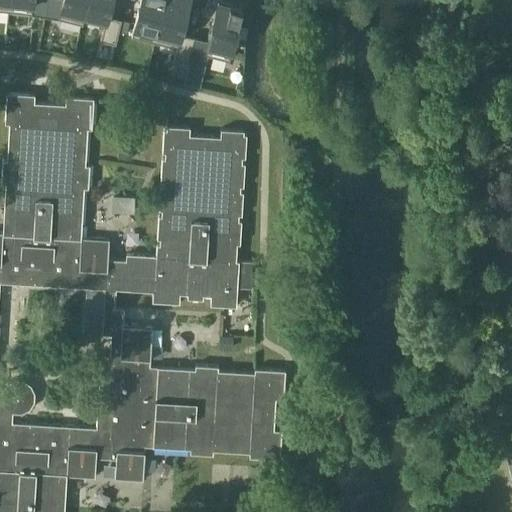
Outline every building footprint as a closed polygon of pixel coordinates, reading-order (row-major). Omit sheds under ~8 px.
[(0,0),(0,9),(8,10),(9,0),(0,0)] [(9,0),(8,10),(32,13),(33,0),(9,0)] [(33,0),(32,13),(45,15),(48,0),(33,0)] [(48,0),(45,15),(58,18),(62,0),(48,0)] [(62,0),(58,18),(82,23),(83,19),(87,0),(62,0)] [(87,0),(83,19),(105,24),(106,24),(108,15),(111,0),(87,0)] [(140,0),(132,36),(155,41),(164,0),(140,0)] [(164,0),(155,41),(177,47),(178,47),(181,33),(189,0),(164,0)] [(209,40),(205,54),(206,54),(230,60),(243,6),(218,0),(209,40)] [(105,24),(101,39),(116,43),(119,30),(122,18),(108,15),(106,24),(105,24)] [(122,18),(119,30),(127,32),(130,20),(122,18)] [(177,47),(175,57),(189,61),(195,37),(181,33),(178,47),(177,47)] [(195,37),(189,61),(204,64),(206,54),(205,54),(209,40),(195,37)] [(0,511),(64,511),(67,475),(95,476),(97,457),(117,458),(115,478),(143,479),(145,445),(250,451),(250,456),(280,457),(282,429),(274,428),(276,397),(284,398),(286,369),(255,367),(255,372),(151,366),(153,328),(124,327),(125,309),(116,308),(117,289),(154,292),(154,301),(181,303),(182,293),(189,294),(189,298),(203,299),(203,294),(211,295),(211,305),(237,306),(239,260),(237,260),(238,242),(240,243),(242,220),(239,220),(239,214),(242,214),(243,191),(241,191),(241,185),(244,185),(245,162),(242,162),(243,156),(245,156),(247,134),(244,133),(244,130),(221,128),(220,136),(190,134),(190,126),(167,125),(167,129),(164,129),(163,152),(165,152),(165,158),(162,158),(161,181),(164,181),(163,187),(161,186),(159,209),(162,210),(162,215),(159,215),(158,238),(160,238),(160,244),(157,244),(157,255),(127,254),(127,259),(108,258),(109,239),(81,237),(84,187),(88,187),(89,165),(86,164),(88,128),(92,128),(94,97),(66,96),(65,103),(34,102),(35,94),(7,92),(5,123),(10,123),(8,160),(4,159),(2,182),(6,182),(3,233),(0,232),(0,511)]
